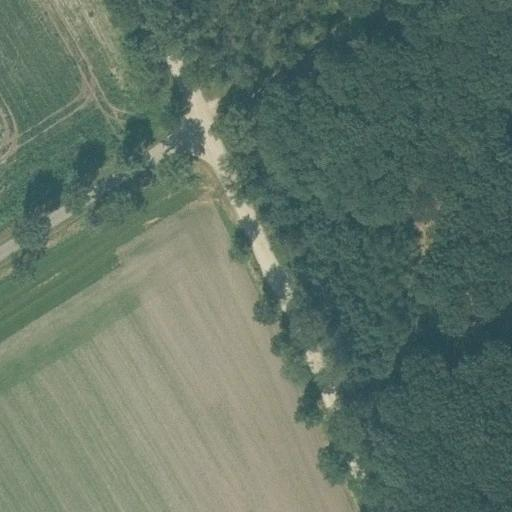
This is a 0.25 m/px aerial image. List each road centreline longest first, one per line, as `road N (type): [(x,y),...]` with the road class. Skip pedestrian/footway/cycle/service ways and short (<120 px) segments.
road 1 (track): [(371,511),(204,121),(139,0)]
road 2 (unclassified): [(0,256),(204,121)]
